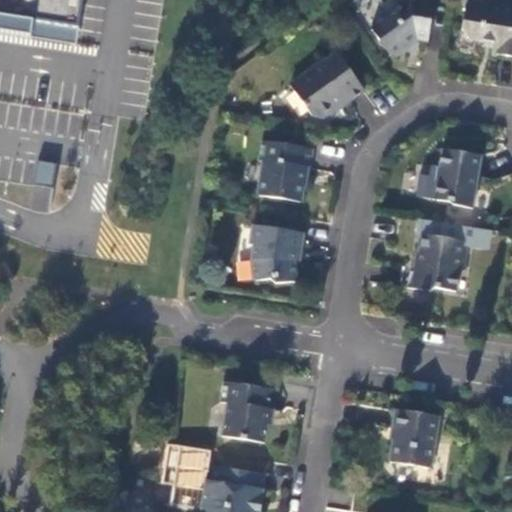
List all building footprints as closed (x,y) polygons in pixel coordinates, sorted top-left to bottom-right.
[(0,0),(0,17),(82,31),(86,0),(0,0)] [(389,0),(384,4),(382,14),(373,18),(372,27),(391,52),(397,54),(406,47),(405,46),(408,44),(408,40),(414,35),(428,38),(434,0),(389,0)] [(511,54),(511,0),(483,0),(479,3),(479,6),(466,4),(462,26),(468,36),(494,40),(492,51),(511,54)] [(290,85),(312,115),(323,117),(335,108),(336,105),(346,97),(349,101),(365,90),(337,51),(290,85)] [(311,148),(261,139),(259,161),(263,162),(258,195),(299,203),(305,167),(308,168),(311,148)] [(453,205),(473,208),(482,156),(443,149),(438,178),(435,177),(432,199),(449,201),(453,205)] [(53,188),(56,163),(31,160),(28,185),(53,188)] [(253,259),(256,280),(270,279),(276,283),(296,281),(293,260),(295,250),(299,251),(303,232),(255,225),(252,244),(255,244),(253,259)] [(411,267),(408,287),(431,291),(435,288),(456,291),(460,271),(464,268),(468,242),(422,234),(418,263),(411,267)] [(236,262),(238,281),(252,280),(250,261),(236,262)] [(271,389),(223,381),(219,401),(226,402),(221,436),(265,443),(269,409),(268,408),(271,389)] [(394,428),(389,461),(431,468),(440,416),(395,409),(392,428),(394,428)] [(260,511),(261,509),(252,508),(254,498),(262,499),(266,474),(215,466),(212,481),(206,480),(200,511),(260,511)] [(252,508),(261,509),(262,499),(254,498),(252,508)]
